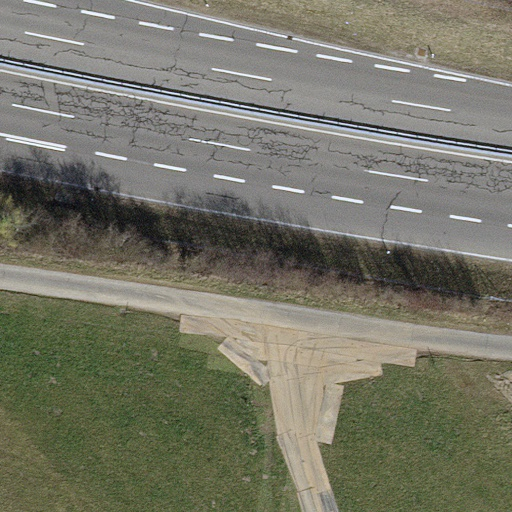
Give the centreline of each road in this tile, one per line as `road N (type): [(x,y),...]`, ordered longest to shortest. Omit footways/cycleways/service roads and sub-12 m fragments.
road 1 (trunk): [(511,120),(0,27)]
road 2 (trunk): [(0,99),(511,192)]
